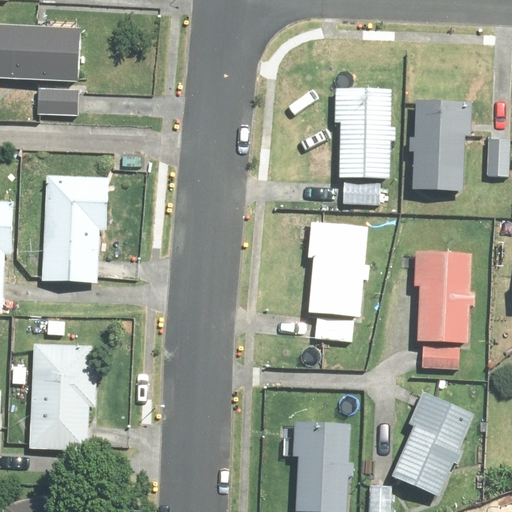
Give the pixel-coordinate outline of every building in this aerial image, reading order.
[(81,24),(0,22),(0,79),(79,81),(81,24)] [(337,123),(334,208),(386,209),(390,87),(332,85),(331,123),(337,123)] [(35,89),(34,119),(81,120),(82,90),(35,89)] [(411,98),(408,193),(466,195),(469,100),(411,98)] [(511,140),(480,139),(479,179),(511,180),(511,175),(511,140)] [(43,173),(39,285),(102,288),(107,176),(43,173)] [(0,198),(0,306),(10,307),(14,199),(0,198)] [(309,315),(308,343),(360,345),(366,224),(306,221),(301,315),(309,315)] [(412,249),(407,341),(467,344),(471,252),(412,249)] [(85,343),(26,342),(24,449),(97,450),(99,376),(85,375),(85,343)] [(465,350),(417,347),(416,372),(464,375),(465,350)] [(423,395),(385,475),(435,498),(472,418),(423,395)] [(347,511),(350,419),(287,418),(285,511),(331,511),(347,511)] [(359,486),(357,511),(391,511),(392,486),(359,486)] [(68,511),(65,494),(0,507),(0,511),(68,511)]
